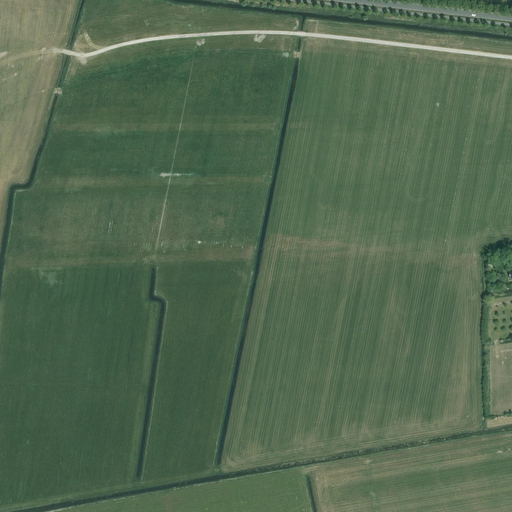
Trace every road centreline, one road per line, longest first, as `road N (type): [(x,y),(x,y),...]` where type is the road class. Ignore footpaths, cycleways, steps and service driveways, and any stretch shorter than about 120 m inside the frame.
road 1 (track): [(511,57),(256,32),(151,39),(86,55),(62,50)]
road 2 (secondary): [(511,18),(351,0)]
